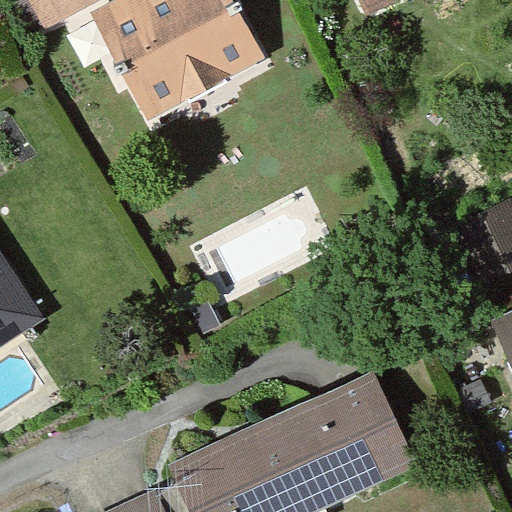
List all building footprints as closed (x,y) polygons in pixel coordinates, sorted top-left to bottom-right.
[(92,0),(37,0),(49,22),(92,0)] [(225,0),(138,0),(105,18),(154,109),(255,55),(225,0)] [(511,269),(511,210),(508,201),(460,223),(487,281),(511,269)] [(0,265),(0,339),(34,318),(0,265)] [(373,381),(181,469),(186,480),(200,511),(300,511),(410,462),(373,381)] [(200,511),(186,480),(153,495),(114,511),(200,511)]
